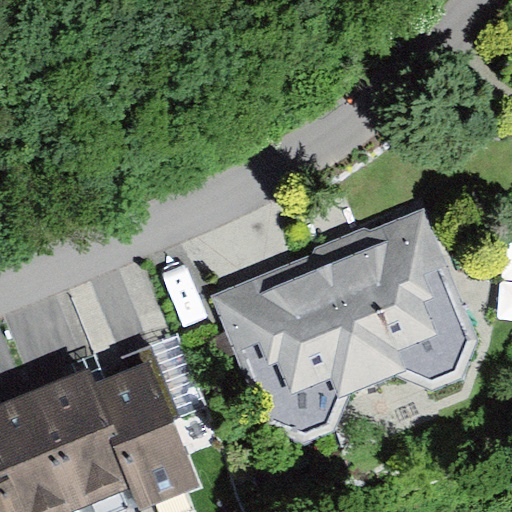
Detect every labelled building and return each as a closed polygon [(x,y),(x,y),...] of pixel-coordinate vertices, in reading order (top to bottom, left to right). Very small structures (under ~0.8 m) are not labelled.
[(425,213),(212,300),(267,431),(301,450),(334,433),(342,405),(403,381),(432,394),(465,380),(476,341),(425,213)] [(157,511),(200,495),(150,371),(95,393),(137,496),(142,511),(157,511)] [(81,511),(95,511),(137,496),(95,393),(89,379),(37,399),(81,511)] [(81,511),(37,399),(0,413),(0,484),(10,511),(81,511)] [(10,511),(0,484),(0,511),(10,511)]
